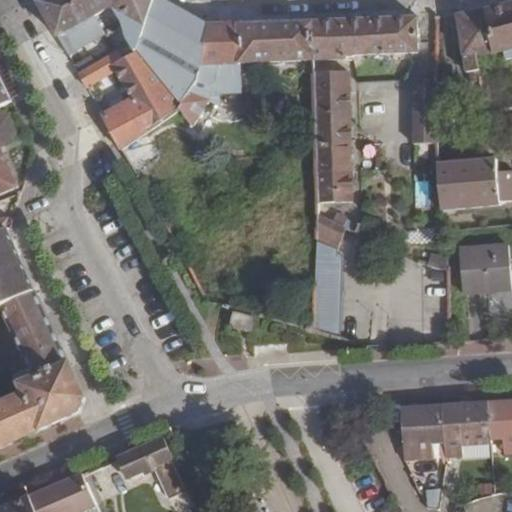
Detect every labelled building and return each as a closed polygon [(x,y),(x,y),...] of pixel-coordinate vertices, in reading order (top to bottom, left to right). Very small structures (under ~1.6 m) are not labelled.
[(105,36),(95,17),(112,9),(122,27),(131,45),(137,53),(156,0),(43,0),(39,3),(58,38),(69,56),(105,36)] [(211,26),(164,0),(156,0),(137,53),(183,106),(181,107),(193,127),(195,127),(211,100),(216,81),(220,64),(242,63),(315,61),(313,22),(211,26)] [(511,5),(488,12),(496,51),(497,54),(511,50),(511,5)] [(488,12),(459,17),(468,73),(480,72),(477,54),(496,51),(488,12)] [(418,54),(418,19),(313,22),(315,61),(348,60),(348,59),(354,59),(353,56),(412,54),(418,54)] [(0,43),(0,77),(11,98),(25,90),(0,43)] [(119,51),(80,74),(88,87),(116,72),(133,102),(104,117),(123,151),(148,133),(181,107),(183,106),(137,53),(124,59),(119,51)] [(242,63),(220,64),(216,81),(218,94),(242,93),(242,63)] [(349,73),(315,74),(319,204),(353,203),(349,73)] [(0,108),(13,102),(11,98),(0,77),(0,108)] [(414,145),(438,145),(438,83),(423,82),(416,95),(414,145)] [(199,136),(193,127),(181,107),(148,133),(164,158),(199,136)] [(0,195),(18,188),(0,145),(0,144),(11,139),(13,133),(7,118),(1,116),(0,116),(0,195)] [(148,133),(123,151),(137,176),(145,170),(164,158),(148,133)] [(204,164),(199,136),(164,158),(145,170),(156,186),(204,164)] [(497,160),(439,165),(444,211),(501,206),(500,203),(498,173),(497,160)] [(511,171),(498,173),(500,203),(511,202),(511,171)] [(334,223),(319,215),(317,240),(317,241),(338,249),(345,229),(359,234),(363,226),(347,221),(347,219),(338,215),(334,223)] [(0,234),(7,232),(12,220),(0,221),(0,234)] [(36,294),(7,232),(0,234),(0,311),(3,310),(36,294)] [(314,333),(339,341),(343,254),(338,254),(338,249),(317,241),(314,317),(314,333)] [(511,289),(511,279),(509,247),(460,251),(464,293),(511,289)] [(449,272),(449,268),(448,259),(431,255),(428,266),(449,272)] [(81,414),(86,399),(69,363),(36,294),(3,310),(30,367),(16,374),(18,380),(24,397),(0,407),(0,450),(40,432),(81,414)] [(277,323),(314,333),(314,317),(280,306),(277,323)] [(235,314),(232,328),(251,333),(255,320),(235,314)] [(0,407),(24,397),(18,380),(0,388),(0,407)] [(511,454),(511,402),(490,404),(492,441),(504,440),(505,455),(511,454)] [(492,445),(492,441),(490,404),(443,407),(445,444),(446,459),(463,458),(462,446),(492,445)] [(433,444),(445,444),(443,407),(402,409),(405,462),(434,460),(433,444)] [(171,500),(189,492),(165,439),(118,460),(127,481),(156,468),(171,500)] [(446,459),(445,444),(433,444),(434,460),(446,459)] [(83,475),(31,498),(36,511),(88,511),(97,508),(83,475)] [(0,511),(36,511),(31,498),(0,511)]
